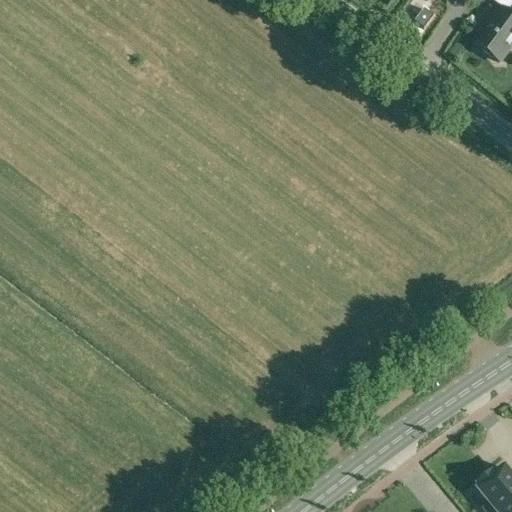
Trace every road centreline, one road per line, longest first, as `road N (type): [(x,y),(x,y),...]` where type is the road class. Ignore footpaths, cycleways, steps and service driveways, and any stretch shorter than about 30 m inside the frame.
road 1 (secondary): [(304,511),(511,361)]
road 2 (tertiary): [(511,140),(322,0)]
